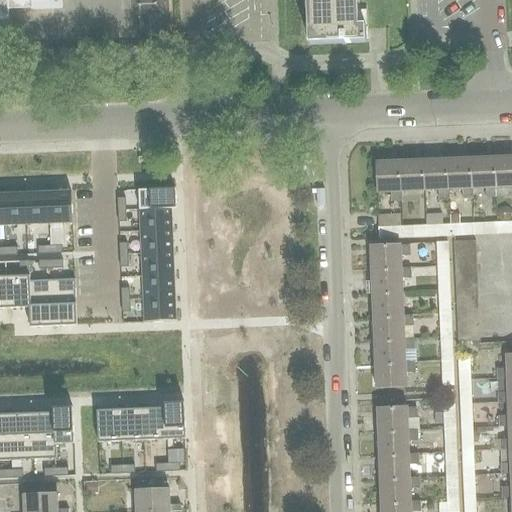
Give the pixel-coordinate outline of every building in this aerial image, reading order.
[(0,0),(0,20),(8,20),(8,9),(30,8),(30,10),(62,9),(61,0),(0,0)] [(307,0),(309,46),(367,44),(367,42),(368,42),(368,38),(367,38),(366,11),(359,12),(358,0),(307,0)] [(511,157),(495,159),(497,198),(511,197),(511,157)] [(497,198),(495,159),(471,160),(472,190),(485,189),(486,199),(497,198)] [(472,190),(471,160),(447,161),(449,191),(462,190),(462,199),(473,199),(472,190)] [(449,200),(449,191),(447,161),(423,162),(424,192),(438,191),(438,201),(449,200)] [(400,163),(401,193),(424,192),(423,162),(400,163)] [(402,202),(401,193),(400,163),(375,164),(376,194),(391,193),(391,203),(402,202)] [(176,203),(175,199),(176,199),(176,196),(175,190),(139,191),(139,213),(171,212),(171,210),(176,209),(176,205),(176,203)] [(72,224),(71,192),(58,193),(58,192),(57,192),(57,193),(51,193),(50,193),(48,193),(49,225),(72,224)] [(49,225),(48,193),(36,194),(36,193),(34,193),(34,194),(29,194),(29,193),(27,194),(25,194),(26,226),(49,225)] [(26,226),(25,194),(13,195),(13,194),(12,194),(12,195),(6,195),(6,194),(4,194),(4,195),(2,195),(3,227),(26,226)] [(126,210),(125,198),(117,199),(117,211),(126,210)] [(126,222),(126,210),(117,211),(118,223),(126,222)] [(172,222),(172,219),(171,212),(139,213),(140,235),(172,234),(172,230),(173,230),(172,227),(172,222)] [(459,225),(459,215),(450,215),(450,225),(459,225)] [(511,222),(498,223),(498,236),(511,234),(511,222)] [(474,224),(474,237),(498,236),(498,223),(474,224)] [(459,225),(450,225),(451,238),(474,237),(474,224),(459,225)] [(426,226),(426,239),(451,238),(450,225),(426,226)] [(403,227),(403,239),(426,239),(426,226),(403,227)] [(378,228),(379,240),(379,241),(403,239),(403,227),(378,228)] [(173,244),(173,242),(172,242),(172,234),(140,235),(141,257),(173,256),(173,251),(173,249),(173,244)] [(454,243),(454,254),(476,253),(475,242),(454,243)] [(127,255),(127,243),(119,244),(119,256),(127,255)] [(436,244),(437,268),(449,267),(448,243),(436,244)] [(400,247),(400,245),(370,246),(371,270),(401,269),(401,257),(410,257),(410,246),(400,247)] [(50,254),(50,246),(38,247),(38,255),(50,254)] [(62,254),(62,246),(50,246),(50,254),(62,254)] [(17,256),(17,248),(5,248),(5,256),(17,256)] [(454,254),(454,265),(476,264),(476,253),(454,254)] [(128,267),(127,255),(119,256),(120,268),(128,267)] [(174,266),(173,256),(141,257),(142,279),(175,278),(174,272),(173,267),(174,267),(174,266)] [(63,268),(63,260),(51,261),(51,269),(63,268)] [(51,269),(51,261),(39,261),(39,269),(51,269)] [(30,308),(29,282),(30,282),(29,262),(19,262),(19,263),(20,277),(6,277),(7,309),(10,309),(12,309),(16,309),(19,309),(19,308),(29,308),(30,308)] [(454,265),(455,276),(477,275),(476,264),(454,265)] [(438,292),(450,291),(449,267),(437,268),(438,292)] [(372,294),(402,293),(402,280),(411,280),(411,269),(401,269),(371,270),(372,294)] [(455,276),(455,287),(477,287),(477,275),(455,276)] [(175,288),(175,285),(174,285),(174,281),(175,281),(175,278),(142,279),(143,301),(175,300),(174,288),(175,288)] [(77,326),(75,280),(52,281),(54,327),(56,327),(58,327),(63,326),(63,327),(65,327),(65,326),(77,326)] [(54,327),(52,281),(30,282),(29,282),(30,308),(29,308),(30,328),(34,328),(36,328),(35,328),(40,327),(40,328),(41,328),(41,327),(54,327)] [(455,287),(456,299),(478,298),(477,287),(455,287)] [(129,301),(129,289),(121,289),(121,301),(129,301)] [(438,292),(439,315),(451,315),(450,291),(438,292)] [(373,318),(403,317),(402,293),(372,294),(373,318)] [(456,299),(456,310),(478,309),(478,298),(456,299)] [(176,321),(175,311),(176,311),(176,309),(175,309),(175,304),(176,304),(176,302),(175,302),(175,300),(143,301),(143,322),(143,324),(177,322),(177,321),(176,321)] [(130,313),(129,301),(121,301),(122,313),(130,313)] [(456,310),(457,321),(479,320),(478,309),(456,310)] [(440,339),(452,339),(451,315),(439,315),(440,339)] [(403,317),(373,318),(374,342),(404,340),(404,327),(413,327),(412,316),(403,317)] [(457,321),(457,332),(479,331),(479,320),(457,321)] [(457,343),(469,343),(480,342),(479,331),(457,332),(457,343)] [(440,339),(441,363),(453,362),(452,339),(440,339)] [(404,340),(374,342),(375,365),(405,364),(405,351),(414,351),(413,340),(404,340)] [(497,381),(507,380),(511,380),(511,355),(506,356),(506,370),(497,370),(497,381)] [(471,381),(470,356),(458,357),(459,382),(471,381)] [(442,387),(454,387),(453,362),(441,363),(442,387)] [(414,364),(405,364),(375,365),(376,390),(406,389),(406,375),(415,374),(414,364)] [(511,380),(507,380),(507,393),(498,394),(498,404),(508,404),(511,403),(511,380)] [(471,381),(459,382),(460,406),(472,405),(471,381)] [(185,439),(184,403),(177,403),(176,403),(176,404),(170,404),(170,403),(169,403),(169,404),(164,404),(164,409),(162,409),(163,440),(184,439),(185,439)] [(499,428),(509,428),(511,427),(511,403),(508,404),(508,417),(499,417),(499,428)] [(472,405),(460,406),(461,429),(473,429),(472,405)] [(455,406),(454,406),(443,406),(444,431),(456,431),(455,406)] [(74,444),(72,408),(66,408),(66,407),(64,407),(64,408),(59,408),(57,408),(52,408),(53,413),(50,413),(52,459),(57,459),(56,445),(74,444)] [(378,434),(408,432),(407,420),(417,419),(416,409),(407,409),(407,408),(377,409),(378,434)] [(142,441),(140,410),(140,409),(138,409),(138,410),(133,410),(133,409),(131,409),(131,410),(119,410),(120,442),(142,441)] [(163,440),(162,409),(153,409),(152,409),(148,410),(148,409),(146,409),(140,410),(142,441),(163,440)] [(120,442),(119,410),(117,411),(117,410),(115,410),(115,411),(110,411),(110,410),(108,410),(108,411),(97,411),(98,443),(120,442)] [(52,459),(50,413),(42,414),(41,413),(40,413),(40,414),(36,414),(35,413),(34,413),(34,414),(29,414),(30,460),(52,459)] [(30,460),(29,414),(20,414),(18,414),(18,415),(13,415),(13,414),(11,414),(11,415),(7,415),(9,461),(30,460)] [(0,461),(9,461),(7,415),(5,415),(4,415),(0,415),(0,461)] [(511,427),(509,428),(509,441),(500,441),(500,452),(510,451),(511,451),(511,427)] [(473,429),(461,429),(462,453),(474,453),(473,429)] [(444,431),(445,454),(457,454),(456,431),(444,431)] [(417,432),(408,432),(378,434),(379,457),(409,456),(408,443),(418,443),(417,432)] [(510,465),(500,465),(500,475),(510,475),(511,474),(511,451),(510,451),(510,465)] [(474,453),(462,453),(463,476),(475,476),(474,453)] [(445,454),(446,478),(458,477),(457,454),(445,454)] [(409,456),(379,457),(380,480),(410,479),(409,467),(419,466),(418,455),(409,456)] [(168,473),(168,464),(156,465),(156,473),(168,473)] [(180,472),(180,464),(168,464),(168,473),(180,472)] [(123,474),(122,466),(110,467),(111,475),(123,474)] [(135,474),(134,466),(122,466),(123,474),(135,474)] [(68,476),(68,468),(56,469),(56,477),(68,476)] [(56,477),(56,469),(44,469),(44,478),(56,477)] [(23,478),(23,470),(11,471),(11,479),(23,478)] [(0,479),(11,479),(11,471),(0,471),(0,479)] [(511,499),(511,498),(511,474),(510,475),(511,488),(502,488),(502,499),(511,499)] [(475,476),(463,476),(464,500),(476,500),(475,476)] [(459,501),(458,477),(446,478),(447,501),(459,501)] [(419,479),(410,479),(380,480),(381,504),(411,503),(410,490),(419,490),(419,479)] [(99,495),(98,482),(83,483),(84,496),(99,495)] [(56,483),(23,484),(23,495),(56,494),(56,483)] [(134,490),(135,511),(179,511),(179,506),(168,506),(167,489),(134,490)] [(22,495),(22,511),(67,511),(68,510),(57,510),(56,494),(23,495),(22,495)] [(476,511),(476,500),(464,500),(464,511),(476,511)] [(447,501),(446,511),(459,511),(459,501),(447,501)] [(411,503),(381,504),(381,511),(420,511),(420,502),(411,503)]
